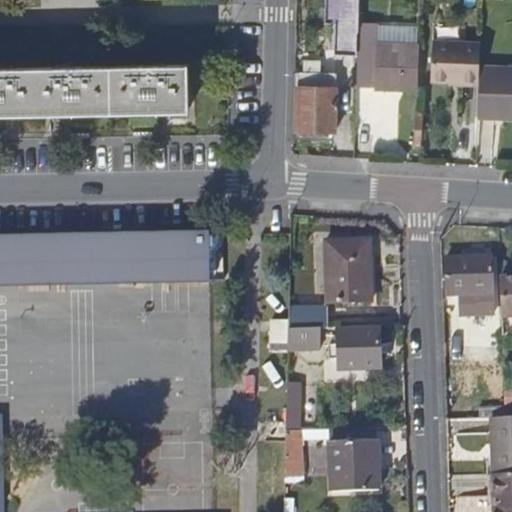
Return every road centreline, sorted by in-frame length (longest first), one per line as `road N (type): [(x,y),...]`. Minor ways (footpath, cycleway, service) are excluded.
road 1 (residential): [(421,190),(431,511)]
road 2 (residential): [(272,184),(0,190)]
road 3 (residential): [(272,184),(274,0)]
road 4 (residential): [(272,184),(421,190)]
